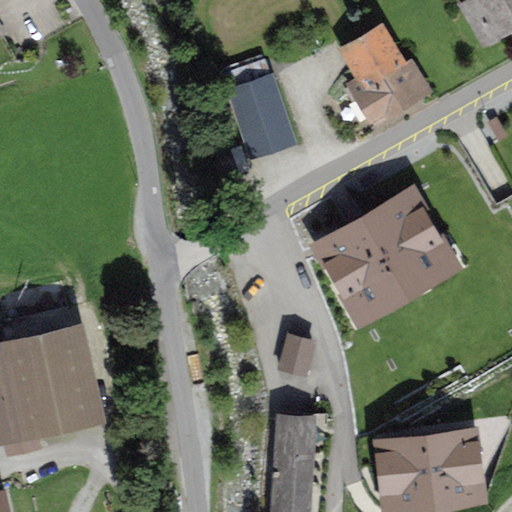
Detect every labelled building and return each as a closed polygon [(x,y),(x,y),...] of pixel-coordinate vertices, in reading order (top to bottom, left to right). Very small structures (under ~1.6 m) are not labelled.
[(511,0),(472,0),(468,3),(486,35),(511,20),(511,0)] [(380,29),(347,49),(363,76),(369,87),(403,67),(380,29)] [(426,84),(412,61),(403,67),(369,87),(363,76),(352,83),(372,116),(426,84)] [(290,137),(270,78),(233,91),(252,150),(290,137)] [(405,187),(319,237),(356,302),(443,252),(405,187)] [(91,410),(74,331),(10,346),(21,393),(1,398),(2,404),(0,404),(0,448),(33,441),(30,424),(91,410)] [(288,336),(280,367),(306,373),(314,343),(288,336)] [(444,471),(483,509),(511,478),(511,425),(500,413),(444,471)] [(280,415),(277,469),(274,469),(274,473),(276,473),(274,511),(307,511),(312,417),(280,415)]
